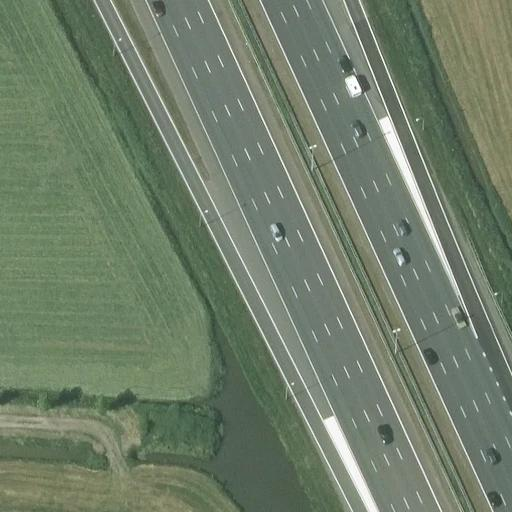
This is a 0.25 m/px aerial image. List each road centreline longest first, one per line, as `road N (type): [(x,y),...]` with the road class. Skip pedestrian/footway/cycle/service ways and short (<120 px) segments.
road 1 (motorway): [(102,0),(315,424),(372,511)]
road 2 (motorway): [(172,0),(406,511)]
road 3 (motorway): [(452,354),(292,0)]
road 4 (motorway): [(452,354),(419,172),(351,0)]
road 5 (track): [(117,490),(92,430),(0,425)]
road 6 (motorway): [(511,483),(452,354)]
